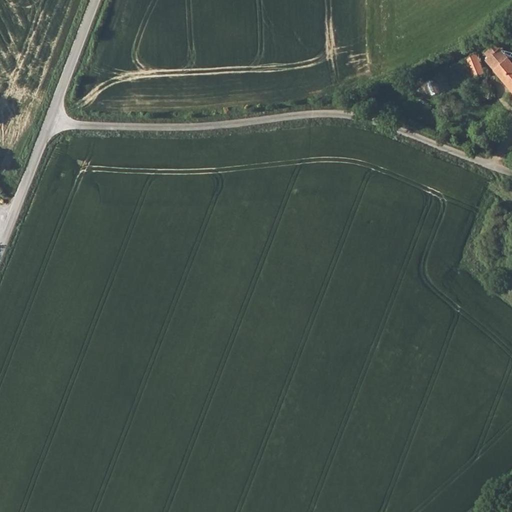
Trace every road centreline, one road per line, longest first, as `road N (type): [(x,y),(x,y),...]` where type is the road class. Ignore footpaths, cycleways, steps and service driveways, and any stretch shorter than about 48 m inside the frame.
road 1 (unclassified): [(48,123),(172,127),(332,113),(511,173)]
road 2 (unclassified): [(0,250),(48,123)]
road 3 (unclassified): [(48,123),(94,0)]
